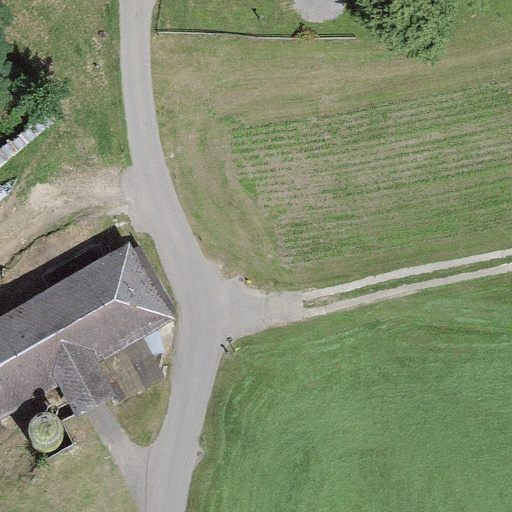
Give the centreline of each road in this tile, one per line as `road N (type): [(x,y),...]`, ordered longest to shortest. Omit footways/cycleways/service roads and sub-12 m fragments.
road 1 (unclassified): [(169,511),(200,314),(149,160),(138,0)]
road 2 (track): [(511,258),(298,305),(200,314)]
